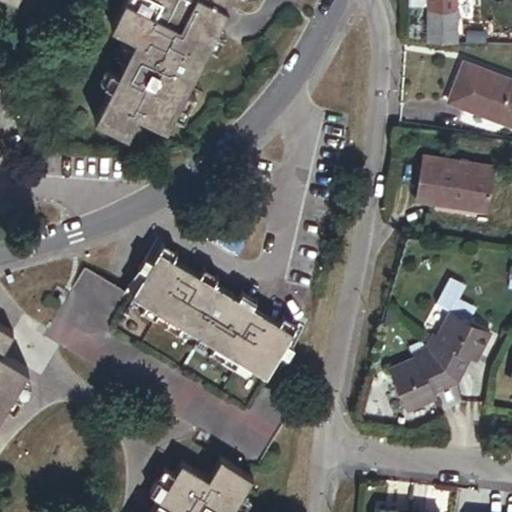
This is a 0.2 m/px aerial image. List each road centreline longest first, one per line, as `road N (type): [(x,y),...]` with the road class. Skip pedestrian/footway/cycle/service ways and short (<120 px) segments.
road 1 (unclassified): [(369,0),(379,27),(381,104),(372,201),(325,452)]
road 2 (unclassified): [(337,0),(274,107),(198,176),(134,211),(0,255)]
road 3 (unclassified): [(325,452),(511,465)]
